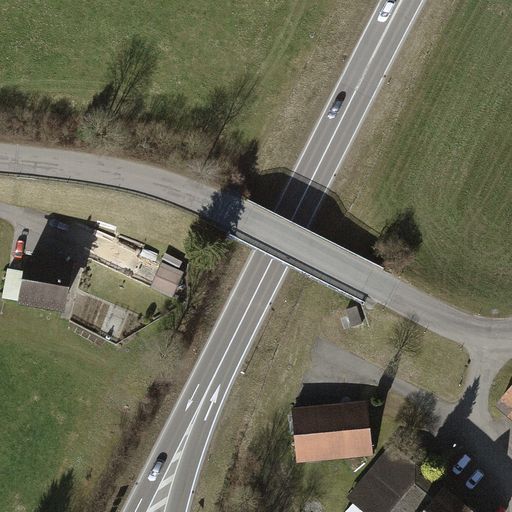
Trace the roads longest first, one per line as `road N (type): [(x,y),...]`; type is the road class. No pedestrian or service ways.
road 1 (unclassified): [(484,339),(144,180),(0,159)]
road 2 (trunk): [(402,0),(219,367)]
road 3 (trunk): [(219,367),(137,511)]
road 4 (trunk): [(176,511),(219,367)]
road 5 (residential): [(511,474),(471,424),(484,339)]
